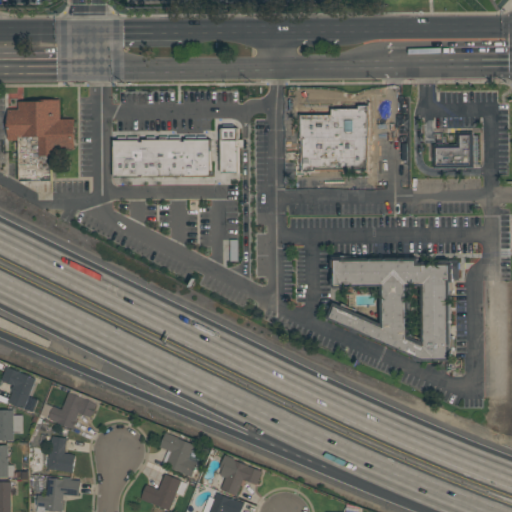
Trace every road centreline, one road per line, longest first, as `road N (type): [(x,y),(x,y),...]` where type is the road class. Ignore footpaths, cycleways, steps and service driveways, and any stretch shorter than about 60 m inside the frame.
road 1 (motorway): [(511,479),(0,234)]
road 2 (motorway): [(0,296),(265,437),(471,511)]
road 3 (primary): [(101,68),(387,64)]
road 4 (motorway): [(0,335),(246,437),(265,437)]
road 5 (primary): [(511,30),(339,30)]
